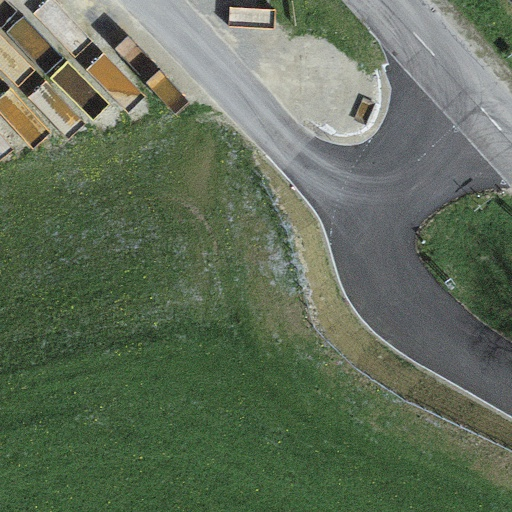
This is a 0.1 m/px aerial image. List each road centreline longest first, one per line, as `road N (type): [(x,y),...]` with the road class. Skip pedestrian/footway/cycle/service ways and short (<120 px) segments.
road 1 (track): [(475,106),(371,193),(375,251),(400,300),(511,378)]
road 2 (secondary): [(511,144),(380,0)]
